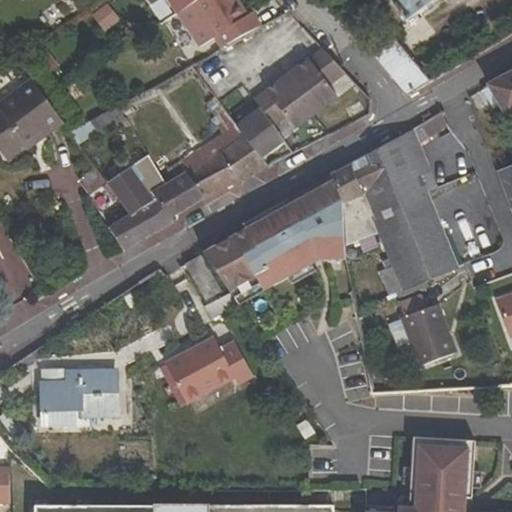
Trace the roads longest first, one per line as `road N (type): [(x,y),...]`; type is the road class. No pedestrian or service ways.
road 1 (residential): [(402,118),(0,347)]
road 2 (residential): [(402,118),(297,0)]
road 3 (residential): [(511,54),(402,118)]
